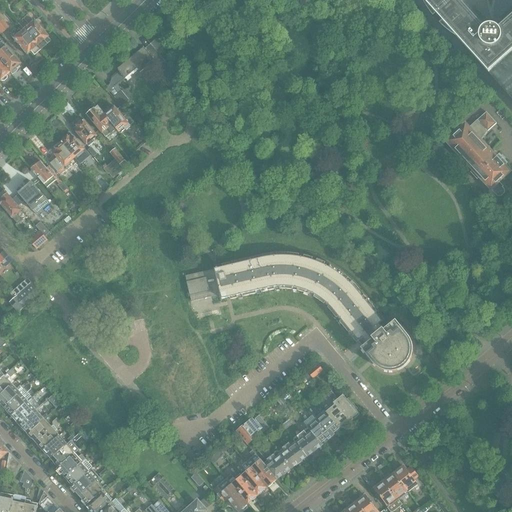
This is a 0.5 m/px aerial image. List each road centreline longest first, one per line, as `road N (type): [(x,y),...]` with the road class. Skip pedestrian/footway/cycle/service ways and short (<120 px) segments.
road 1 (residential): [(174,432),(209,425),(314,336),(392,431)]
road 2 (residential): [(105,352),(0,229)]
road 3 (residential): [(392,431),(511,335)]
road 4 (tertiary): [(0,145),(100,45)]
road 5 (residential): [(288,511),(392,431)]
